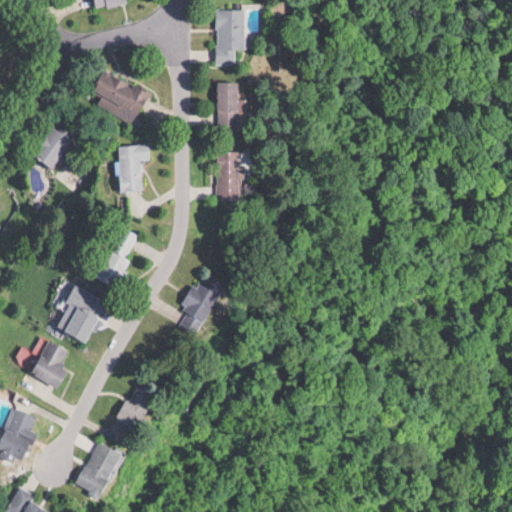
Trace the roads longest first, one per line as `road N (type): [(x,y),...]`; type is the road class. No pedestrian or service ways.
road 1 (residential): [(181,26),(181,238),(58,468)]
road 2 (residential): [(0,145),(76,45),(181,26)]
